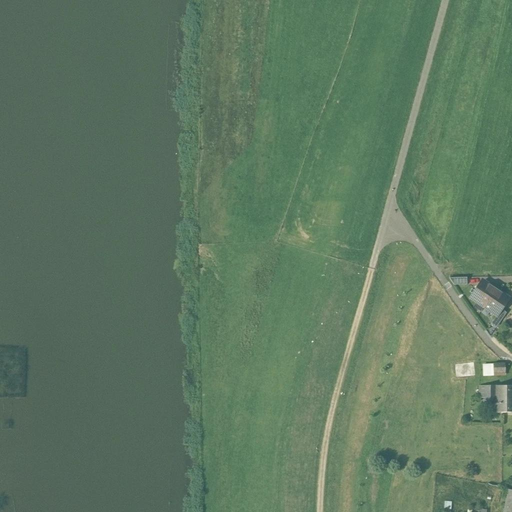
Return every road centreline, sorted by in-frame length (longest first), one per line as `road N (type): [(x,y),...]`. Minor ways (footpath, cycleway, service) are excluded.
road 1 (track): [(321,511),(328,415),(385,216)]
road 2 (track): [(385,216),(440,0)]
